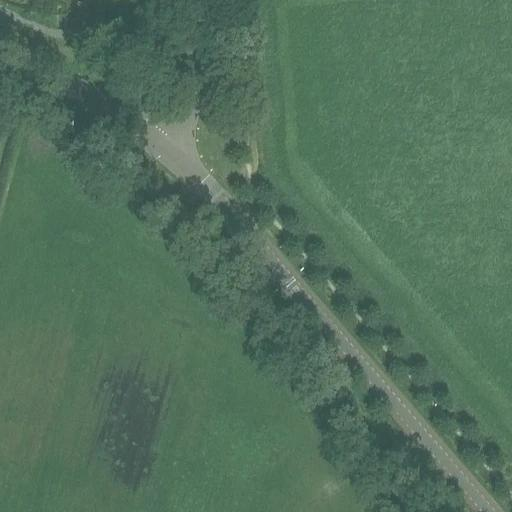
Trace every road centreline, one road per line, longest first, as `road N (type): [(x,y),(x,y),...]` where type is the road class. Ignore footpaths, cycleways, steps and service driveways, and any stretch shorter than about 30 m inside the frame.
road 1 (tertiary): [(487,511),(213,195),(158,144)]
road 2 (tertiary): [(158,144),(0,43)]
road 3 (residential): [(158,144),(205,78),(202,0)]
